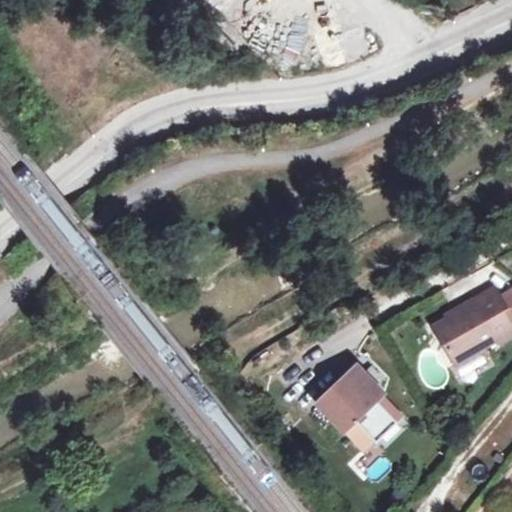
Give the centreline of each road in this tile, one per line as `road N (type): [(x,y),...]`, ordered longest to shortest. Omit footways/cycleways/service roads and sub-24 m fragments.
road 1 (tertiary): [(0,238),(117,140),(167,116),(320,97),(423,59)]
road 2 (track): [(0,504),(129,433)]
